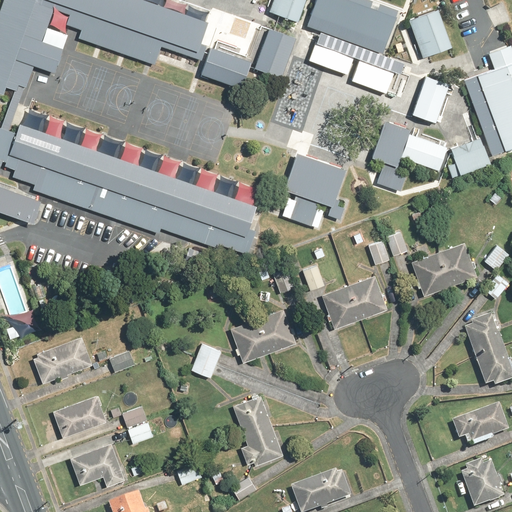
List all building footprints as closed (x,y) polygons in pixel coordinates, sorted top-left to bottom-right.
[(78,30),(76,37),(151,64),(159,42),(193,54),(205,22),(142,0),(4,0),(0,12),(0,92),(1,90),(10,93),(13,86),(20,89),(28,68),(48,75),(56,52),(34,44),(48,5),(69,13),(65,25),(78,30)] [(303,0),(270,0),(265,15),(294,26),(303,0)] [(390,20),(335,0),(314,0),(303,32),(377,58),(390,20)] [(450,53),(434,12),(403,25),(419,65),(450,53)] [(294,42),(264,31),(250,72),(280,83),(294,42)] [(247,63),(206,48),(196,76),(237,91),(247,63)] [(511,151),(511,63),(459,85),(490,160),(505,154),(511,151)] [(447,86),(421,77),(406,119),(432,128),(447,86)] [(406,131),(380,122),(367,159),(393,168),(406,131)] [(159,227),(218,248),(242,256),(251,233),(245,231),(252,210),(16,126),(13,135),(0,130),(0,162),(13,168),(15,164),(39,172),(32,193),(156,236),(159,227)] [(444,146),(406,133),(396,161),(434,174),(444,146)] [(485,167),(473,138),(446,149),(457,178),(485,167)] [(342,170),(297,154),(284,191),(329,207),(342,170)] [(38,202),(0,188),(0,214),(30,225),(38,202)] [(496,192),(491,199),(497,204),(502,197),(496,192)] [(323,209),(287,197),(280,216),(316,228),(323,209)] [(421,212),(413,214),(416,222),(424,219),(421,212)] [(402,231),(388,236),(395,255),(409,250),(402,231)] [(361,233),(355,236),(359,243),(365,241),(361,233)] [(384,240),(371,245),(377,264),(391,259),(384,240)] [(439,252),(414,262),(426,296),(465,281),(479,276),(476,268),(478,267),(476,261),(473,262),(466,242),(439,252)] [(499,245),(486,260),(498,270),(511,254),(499,245)] [(316,251),(319,258),(326,256),(323,248),(316,251)] [(29,313),(11,265),(0,269),(0,287),(12,319),(29,313)] [(298,289),(290,265),(272,271),(280,295),(298,289)] [(326,285),(319,265),(305,270),(313,290),(326,285)] [(487,289),(498,298),(510,283),(499,274),(487,289)] [(351,285),(324,295),(337,329),(361,320),(390,309),(386,300),(389,300),(386,294),(384,295),(377,275),(351,285)] [(44,283),(33,287),(44,314),(55,310),(44,283)] [(258,319),(233,329),(245,363),(271,353),(298,343),(295,334),(297,333),(295,328),(293,328),(285,309),(258,319)] [(475,325),(467,327),(477,356),(487,385),(495,382),(497,385),(511,380),(511,360),(511,361),(505,344),(501,332),(502,332),(496,315),(495,315),(495,313),(473,321),(475,325)] [(16,323),(4,327),(9,340),(21,336),(16,323)] [(40,356),(35,358),(45,383),(62,377),(63,379),(70,376),(69,374),(95,364),(84,336),(39,353),(40,356)] [(198,357),(193,369),(213,377),(215,373),(216,374),(218,370),(216,369),(218,365),(224,351),(204,343),(198,357)] [(131,350),(111,358),(116,372),(136,364),(131,350)] [(254,398),(235,406),(244,432),(245,434),(249,445),(243,447),(250,464),(256,462),(257,465),(285,455),(275,427),(263,395),(261,396),(260,394),(254,396),(254,398)] [(99,395),(55,411),(65,437),(109,421),(102,405),(104,404),(100,395),(99,396),(99,395)] [(454,420),(461,438),(467,436),(470,443),(474,442),(476,445),(495,438),(494,435),(511,429),(501,403),(454,420)] [(149,420),(143,406),(124,413),(130,427),(149,420)] [(130,429),(135,443),(155,436),(150,422),(130,429)] [(72,458),(82,484),(105,476),(109,486),(127,479),(114,443),(72,458)] [(463,472),(476,507),(492,501),(492,502),(501,499),(501,498),(507,496),(502,484),(504,483),(502,477),(500,477),(493,461),(485,464),(483,459),(467,465),(469,470),(463,472)] [(205,476),(199,461),(178,469),(184,485),(205,476)] [(230,483),(222,469),(212,474),(219,488),(230,483)] [(338,469),(293,486),(302,511),(308,511),(322,507),(323,510),(330,507),(329,505),(354,496),(344,471),(339,473),(338,469)] [(233,487),(241,499),(258,489),(251,476),(233,487)] [(148,511),(141,492),(111,503),(114,511),(148,511)]
